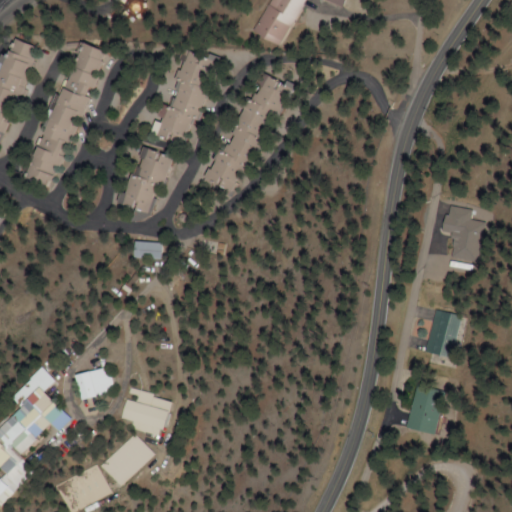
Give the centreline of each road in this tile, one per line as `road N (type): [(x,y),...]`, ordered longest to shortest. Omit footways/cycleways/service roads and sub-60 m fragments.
road 1 (secondary): [(314,511),(358,407),(397,135),(474,0)]
road 2 (residential): [(54,214),(121,61),(133,57),(145,60),(156,83),(114,158),(104,226)]
road 3 (residential): [(0,180),(54,214),(181,237)]
road 4 (residential): [(157,233),(239,60)]
